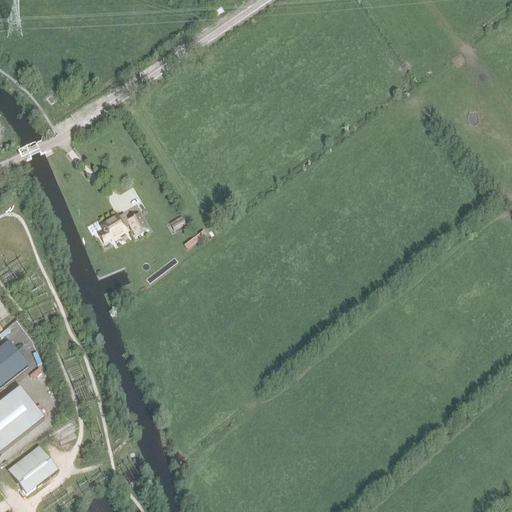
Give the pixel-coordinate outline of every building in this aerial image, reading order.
[(117,217),(100,227),(105,234),(99,238),(103,245),(111,241),(111,242),(127,233),(125,229),(129,227),(136,238),(148,231),(139,215),(127,222),(125,219),(120,222),(117,217)] [(169,225),(174,234),(186,226),(181,218),(169,225)] [(9,344),(0,350),(0,389),(27,368),(9,344)] [(19,390),(0,404),(0,456),(44,422),(19,390)] [(11,478),(26,497),(57,473),(43,454),(11,478)]
